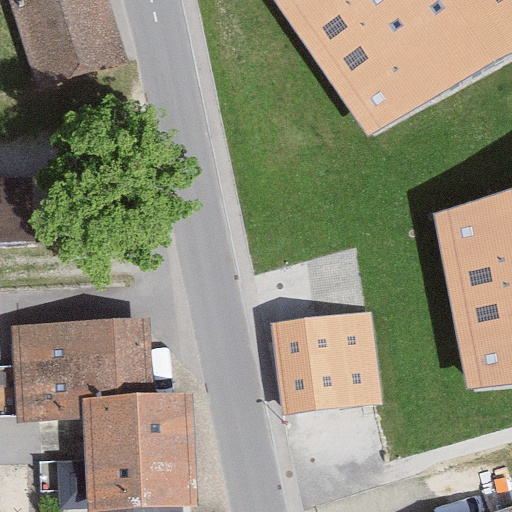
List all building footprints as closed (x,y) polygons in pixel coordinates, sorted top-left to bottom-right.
[(105,0),(17,0),(43,87),(124,64),(105,0)] [(511,0),(281,0),(370,128),(511,44),(511,0)] [(511,170),(432,205),(470,378),(511,374),(511,170)] [(47,173),(0,175),(0,240),(51,238),(47,173)] [(377,313),(287,323),(297,413),(388,402),(377,313)] [(154,321),(23,324),(25,422),(97,421),(97,402),(156,400),(154,321)] [(156,400),(97,402),(101,503),(205,499),(201,398),(156,400)]
